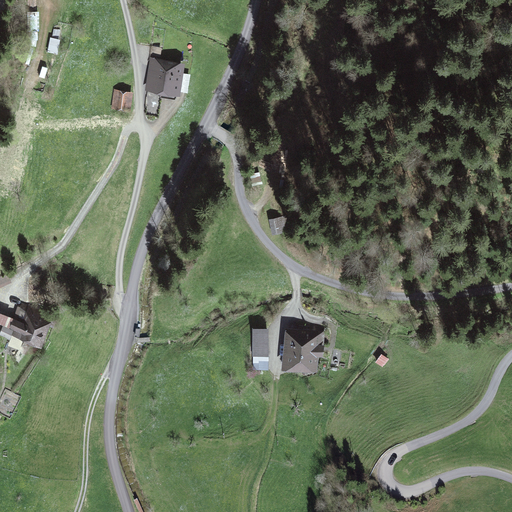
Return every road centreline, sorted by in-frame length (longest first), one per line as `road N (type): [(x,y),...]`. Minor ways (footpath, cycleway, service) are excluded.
road 1 (unclassified): [(130,511),(108,426),(134,271),(232,72),(256,0)]
road 2 (track): [(205,124),(236,151),(239,189),(257,229),(304,272),(396,295),(511,286)]
road 3 (track): [(511,355),(481,408),(396,452),(384,471),(392,487),(405,491),(469,471),(511,479)]
road 4 (track): [(247,213),(273,185),(290,114),(335,0)]
road 5 (track): [(137,127),(62,244),(19,277)]
road 6 (track): [(78,511),(90,413),(117,364)]
